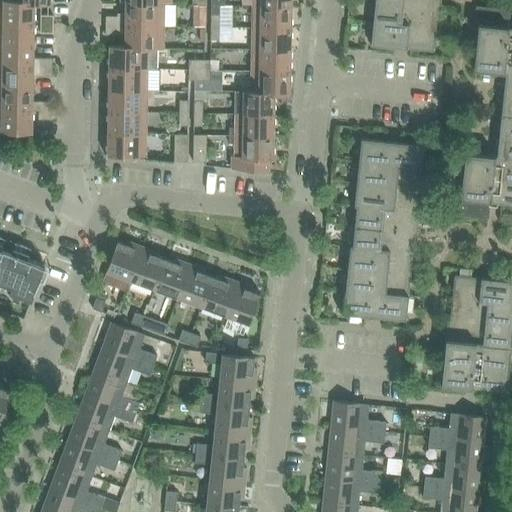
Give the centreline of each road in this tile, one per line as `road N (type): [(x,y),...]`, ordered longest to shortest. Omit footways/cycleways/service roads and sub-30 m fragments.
road 1 (residential): [(285,511),(273,486),(301,211)]
road 2 (residential): [(301,211),(87,197)]
road 3 (residential): [(301,211),(324,0)]
road 4 (residential): [(87,197),(73,182),(75,39),(86,0)]
road 5 (residential): [(6,511),(51,390),(41,350)]
road 6 (residential): [(80,220),(41,350)]
